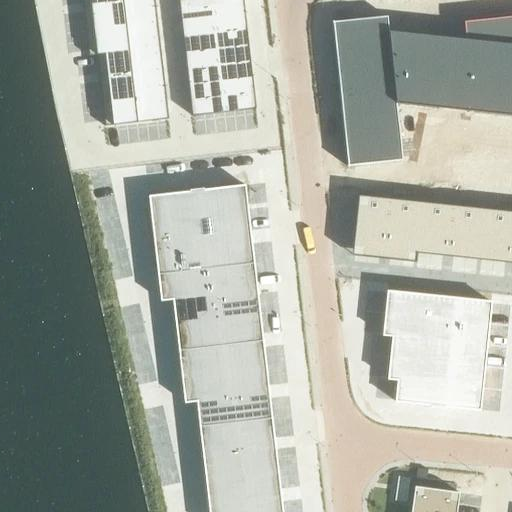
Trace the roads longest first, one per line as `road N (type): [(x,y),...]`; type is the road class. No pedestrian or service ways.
road 1 (unclassified): [(303,121),(89,150),(63,0)]
road 2 (unclassified): [(303,121),(338,437)]
road 3 (unclassified): [(511,453),(338,437)]
road 4 (unknown): [(169,0),(187,137)]
road 5 (unclassified): [(289,0),(303,121)]
